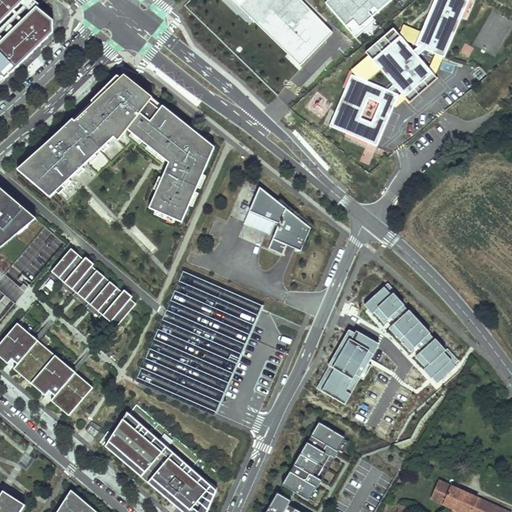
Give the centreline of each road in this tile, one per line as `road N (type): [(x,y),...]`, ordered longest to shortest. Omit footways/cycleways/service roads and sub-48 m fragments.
road 1 (secondary): [(368,220),(133,25)]
road 2 (residential): [(368,220),(272,428)]
road 3 (secondary): [(511,375),(435,280),(371,222)]
road 4 (residential): [(0,150),(133,25)]
road 5 (residential): [(0,406),(124,511)]
road 6 (unclassified): [(371,222),(407,172),(489,116)]
road 7 (residential): [(111,7),(0,120)]
